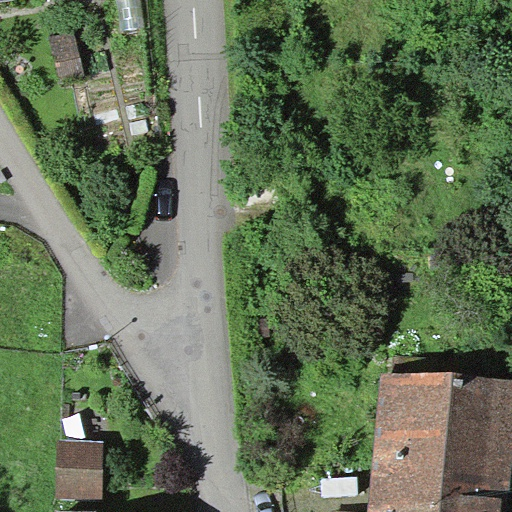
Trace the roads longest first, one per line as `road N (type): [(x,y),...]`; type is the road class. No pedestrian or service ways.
road 1 (tertiary): [(202,355),(198,0)]
road 2 (residential): [(202,355),(79,279),(0,138)]
road 3 (tertiary): [(230,511),(202,355)]
